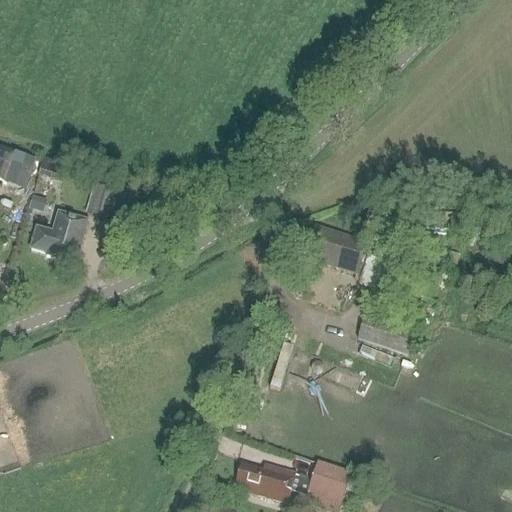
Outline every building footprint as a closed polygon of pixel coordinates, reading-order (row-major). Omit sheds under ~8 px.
[(17,154),(0,147),(0,182),(7,184),(17,154)] [(131,195),(92,185),(85,214),(124,224),(131,195)] [(48,202),(32,198),(29,210),(45,214),(48,202)] [(30,250),(46,254),(45,257),(74,266),(86,223),(57,214),(52,233),(36,229),(30,250)] [(372,241),(393,247),(404,251),(412,223),(381,214),(372,241)] [(393,247),(372,241),(367,259),(360,257),(365,244),(315,228),(305,260),(355,276),(355,275),(361,277),(359,284),(381,290),(393,247)] [(501,254),(508,257),(511,247),(511,246),(470,232),(466,243),(475,246),(480,252),(486,256),(496,257),(501,254)] [(457,265),(459,256),(438,249),(418,243),(415,252),(435,258),(457,265)] [(423,333),(427,322),(400,313),(396,324),(423,333)] [(365,317),(357,341),(406,358),(415,333),(365,317)] [(278,345),(271,386),(285,389),(292,347),(278,345)] [(290,492),(306,497),(303,505),(323,511),(336,511),(340,503),(342,503),(347,487),(359,491),(362,481),(350,477),(351,475),(315,464),(309,484),(293,479),(294,477),(264,467),(262,473),(241,467),(235,484),(243,486),(241,491),(285,505),(290,492)]
